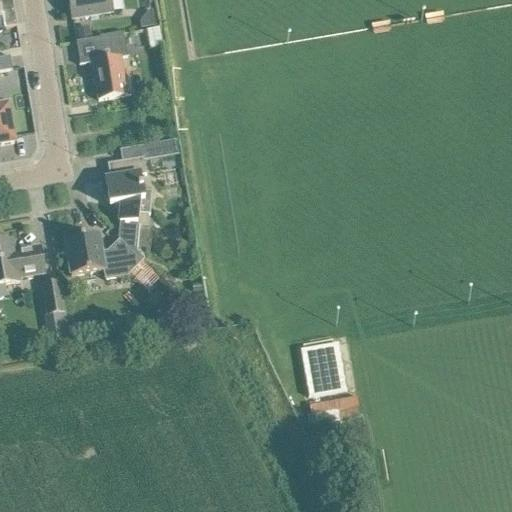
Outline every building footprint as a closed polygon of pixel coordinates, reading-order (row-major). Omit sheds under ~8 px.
[(0,0),(0,18),(2,18),(4,30),(17,28),(12,0),(0,0)] [(68,0),(72,20),(112,13),(109,0),(68,0)] [(124,35),(91,41),(76,43),(80,65),(79,66),(79,67),(92,65),(98,102),(133,96),(129,73),(123,74),(121,60),(128,59),(128,57),(127,57),(124,35)] [(0,73),(12,72),(10,57),(0,59),(0,73)] [(8,107),(0,108),(0,147),(15,145),(8,107)] [(180,156),(178,141),(148,146),(150,161),(180,156)] [(110,180),(105,181),(110,207),(121,205),(119,223),(111,232),(119,241),(132,253),(134,250),(138,214),(150,215),(152,192),(143,191),(140,177),(146,176),(143,160),(108,166),(110,180)] [(99,237),(82,240),(81,237),(78,234),(75,233),(72,234),(70,236),(68,239),(68,242),(65,242),(71,278),(103,273),(105,281),(127,278),(142,264),(119,241),(107,252),(101,253),(99,237)] [(13,242),(0,244),(0,287),(20,284),(19,280),(45,275),(40,249),(14,253),(13,242)] [(60,283),(42,286),(47,318),(65,315),(60,283)]
